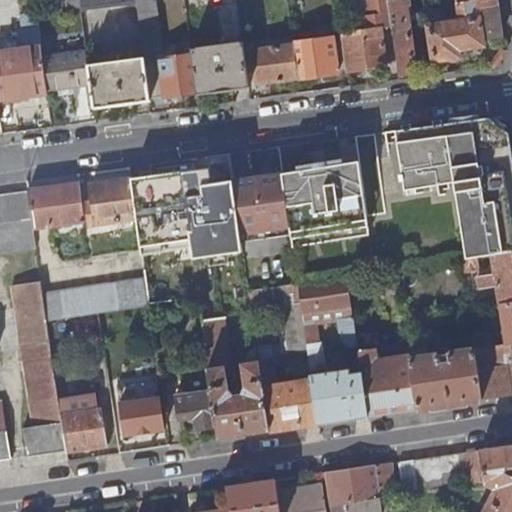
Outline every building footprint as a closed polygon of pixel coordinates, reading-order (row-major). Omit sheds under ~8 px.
[(199,91),(194,54),(164,59),(156,0),(136,0),(136,1),(144,56),(149,97),(199,91)] [(391,15),(389,0),(365,0),(368,15),(375,14),(377,23),(370,24),(370,28),(342,32),(343,36),(348,70),(387,65),(382,27),(393,26),(392,20),(391,15)] [(406,0),(389,0),(391,15),(409,13),(406,0)] [(496,0),(456,0),(457,5),(459,14),(445,16),(443,7),(430,9),(432,25),(430,25),(435,58),(459,54),(458,46),(483,43),(482,38),(502,34),(496,0)] [(457,5),(443,7),(445,16),(459,14),(457,5)] [(409,18),(392,20),(393,26),(400,79),(417,76),(409,18)] [(47,89),(43,57),(38,25),(23,27),(25,47),(0,50),(0,97),(47,92),(47,89)] [(294,42),(319,39),(318,29),(292,32),(294,42)] [(348,70),(343,36),(335,38),(338,72),(348,70)] [(338,72),(335,38),(319,39),(294,42),(298,76),(338,72)] [(249,85),(243,39),(193,46),(194,54),(199,91),(199,92),(249,85)] [(298,76),(294,42),(253,48),(257,82),(298,76)] [(92,83),(89,63),(87,50),(43,57),(47,89),(58,87),(74,85),(92,83)] [(149,97),(144,56),(89,63),(92,83),(95,106),(149,99),(149,97)] [(74,85),(58,87),(59,95),(75,92),(74,85)] [(511,150),(509,133),(491,117),(453,122),(404,129),(398,130),(404,173),(401,174),(402,181),(405,180),(406,183),(419,182),(420,187),(455,181),(469,257),(478,256),(492,253),(511,250),(511,150)] [(387,213),(375,132),(363,134),(356,135),(359,160),(319,166),(282,171),(290,225),(291,234),(292,240),(370,228),(368,215),(387,213)] [(182,170),(132,177),(138,218),(147,278),(151,305),(172,302),(178,301),(163,198),(185,195),(182,170)] [(290,225),(282,171),(233,178),(241,231),(290,225)] [(138,218),(132,177),(92,183),(94,201),(88,202),(91,225),(138,218)] [(81,183),(29,190),(34,227),(86,220),(81,183)] [(34,227),(29,190),(0,193),(0,251),(37,246),(34,227)] [(200,297),(226,294),(213,208),(188,212),(200,297)] [(290,225),(241,231),(242,239),(291,234),(290,225)] [(511,250),(492,253),(495,273),(479,276),(480,287),(497,286),(499,303),(511,301),(511,250)] [(478,256),(469,257),(462,258),(463,270),(480,267),(478,256)] [(348,275),(299,283),(302,312),(307,347),(308,350),(312,379),(319,423),(369,416),(363,378),(362,371),(352,372),(352,368),(331,371),(326,341),(319,343),(316,322),(341,318),(345,340),(355,347),(358,346),(348,275)] [(151,305),(147,278),(44,293),(48,320),(100,312),(144,306),(151,305)] [(48,320),(44,293),(42,281),(13,285),(34,427),(24,428),(28,456),(66,450),(48,320)] [(302,312),(299,283),(250,291),(253,308),(282,304),(288,303),(289,313),(302,312)] [(270,430),(263,386),(260,361),(244,364),(247,385),(243,394),(235,394),(229,388),(226,367),(230,367),(223,318),(229,318),(226,294),(200,297),(213,389),(218,425),(220,438),(270,430)] [(511,301),(499,303),(506,343),(511,342),(511,341),(511,301)] [(172,302),(151,305),(152,311),(153,315),(173,312),(172,302)] [(289,313),(288,303),(282,304),(287,353),(295,352),(295,349),(289,313)] [(302,312),(289,313),(295,349),(307,347),(302,312)] [(511,394),(511,380),(506,343),(475,348),(482,399),(511,394)] [(418,409),(411,357),(410,355),(379,358),(377,347),(359,349),(361,361),(369,362),(371,377),(363,378),(369,416),(418,409)] [(482,399),(475,348),(449,352),(451,361),(442,362),(440,353),(411,357),(418,409),(482,399)] [(244,361),(231,361),(233,389),(245,389),(244,361)] [(319,423),(312,379),(263,386),(270,430),(319,423)] [(218,425),(213,389),(177,394),(181,419),(197,417),(198,428),(218,425)] [(162,397),(121,402),(126,435),(166,429),(162,397)] [(0,460),(11,459),(2,402),(0,402),(0,460)] [(102,407),(64,413),(69,452),(108,446),(102,407)] [(511,511),(511,445),(399,462),(404,491),(470,482),(470,484),(485,482),(496,488),(483,511),(511,511)] [(392,463),(376,465),(381,497),(387,496),(396,495),(392,463)] [(383,511),(381,497),(376,465),(326,472),(332,511),(383,511)] [(230,511),(282,511),(279,490),(277,480),(227,487),(230,509),(230,511)] [(326,511),(322,484),(279,490),(282,511),(326,511)] [(390,511),(387,496),(381,497),(383,511),(390,511)]
